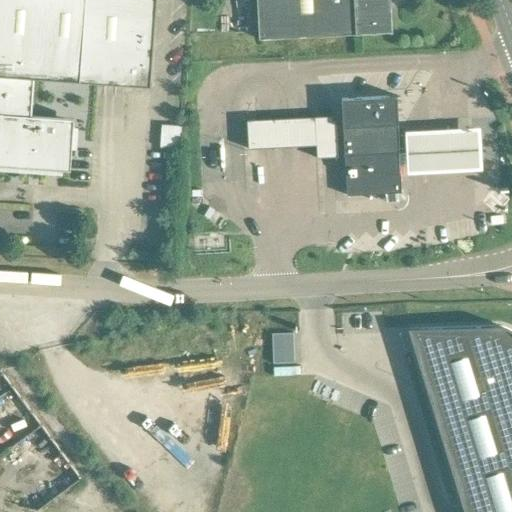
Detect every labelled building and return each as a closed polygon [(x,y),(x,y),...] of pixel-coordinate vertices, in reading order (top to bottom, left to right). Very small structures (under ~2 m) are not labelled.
[(0,0),(0,164),(70,169),(74,118),(31,115),(34,76),(150,85),(156,0),(0,0)] [(257,0),(259,39),(373,33),(392,32),(391,10),(388,8),(387,0),(257,0)] [(396,95),(342,98),(343,126),(345,154),(347,195),(401,192),(399,151),(398,123),(396,95)] [(335,115),(315,116),(316,145),(317,157),(321,157),(338,156),(335,115)] [(256,119),(257,148),(286,146),(316,145),(315,116),(285,118),(256,119)] [(255,119),(247,120),(249,148),(256,148),(257,148),(256,119),(255,119)] [(162,125),(160,147),(181,148),(183,126),(162,125)] [(480,167),(478,128),(406,132),(408,170),(480,167)] [(494,324),(408,328),(464,511),(511,511),(511,330),(508,328),(503,326),(499,325),(494,324)] [(293,332),(273,333),(275,362),(295,361),(293,332)] [(0,442),(36,413),(15,388),(0,400),(0,442)]
